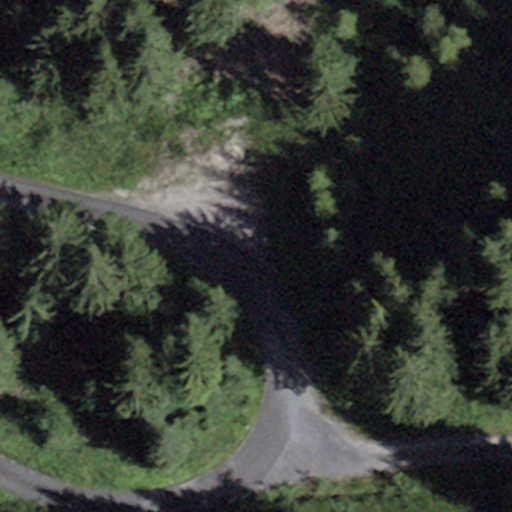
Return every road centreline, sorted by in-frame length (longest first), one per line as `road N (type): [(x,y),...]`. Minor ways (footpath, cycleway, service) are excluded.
road 1 (track): [(0,470),(78,504),(178,502),(250,462),(271,435),(281,386),(279,344),(266,310),(214,256),(176,236),(0,187)]
road 2 (track): [(271,435),(376,454),(511,454)]
